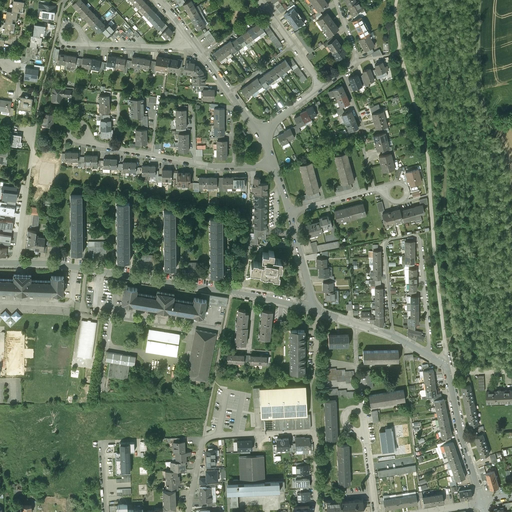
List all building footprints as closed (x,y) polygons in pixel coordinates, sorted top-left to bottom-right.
[(24,1),(16,0),(13,0),(12,11),(18,12),(22,12),(24,1)] [(86,5),(81,0),(76,0),(73,4),(72,5),(78,12),(86,5)] [(138,0),(135,3),(134,4),(136,6),(137,5),(140,8),(146,3),(143,0),(138,0)] [(189,0),(185,3),(183,4),(187,11),(195,6),(191,0),(189,0)] [(309,0),(318,12),(319,11),(329,5),(328,4),(328,5),(324,0),(309,0)] [(40,3),(39,3),(38,9),(40,10),(39,16),(43,16),(52,18),(54,18),(55,5),(49,4),(49,2),(41,1),(40,3)] [(356,2),(348,7),(352,15),(357,12),(363,9),(358,1),(356,2)] [(140,8),(139,9),(140,10),(138,12),(142,16),(144,14),(151,8),(146,3),(140,8)] [(296,7),(294,4),(286,9),(288,12),(284,15),(288,21),(289,24),(290,24),(294,29),(304,22),(296,12),(298,11),(295,8),(296,7)] [(92,12),(86,5),(78,12),(85,19),(92,12)] [(195,6),(187,11),(190,17),(198,12),(195,6)] [(151,8),(144,14),(146,16),(147,15),(150,18),(155,13),(151,8)] [(12,11),(7,10),(5,21),(15,23),(16,23),(18,12),(12,11)] [(198,12),(190,17),(194,23),(202,19),(204,17),(201,11),(198,12)] [(99,19),(92,12),(85,19),(91,26),(99,19)] [(150,18),(149,19),(151,21),(152,21),(154,23),(160,18),(155,13),(150,18)] [(318,19),(317,20),(328,36),(331,35),(338,29),(327,13),(323,16),(318,19)] [(355,20),(353,21),(361,38),(369,34),(367,29),(367,28),(364,22),(363,22),(361,17),(360,17),(355,20)] [(154,23),(153,24),(156,27),(157,26),(159,29),(165,23),(160,18),(154,23)] [(99,19),(91,26),(98,33),(101,30),(105,26),(99,19)] [(202,19),(194,23),(197,30),(205,25),(202,19)] [(5,21),(4,21),(2,33),(10,34),(13,34),(15,23),(5,21)] [(259,23),(258,22),(258,23),(253,27),(258,34),(264,30),(262,28),(261,26),(259,23)] [(108,23),(105,26),(101,30),(108,37),(112,33),(114,31),(115,30),(108,23)] [(159,29),(162,32),(168,27),(165,23),(159,29)] [(45,26),(34,24),(33,35),(42,37),(44,37),(45,26)] [(162,32),(161,33),(163,35),(164,34),(167,37),(166,38),(173,32),(168,27),(162,32)] [(258,34),(253,27),(247,31),(253,38),(258,34)] [(299,30),(294,33),(309,54),(314,51),(299,30)] [(253,38),(247,31),(242,34),(247,42),(253,38)] [(247,42),(242,34),(236,38),(244,49),(250,45),(247,42)] [(361,38),(359,39),(365,51),(371,47),(374,46),(371,40),(372,39),(369,34),(361,38)] [(33,35),(31,35),(29,46),(37,47),(40,48),(42,37),(33,35)] [(328,40),(323,44),(325,48),(327,46),(335,40),(332,37),(328,40)] [(244,49),(236,38),(231,42),(236,49),(237,50),(239,49),(241,51),(244,49)] [(335,40),(327,46),(332,53),(342,46),(336,39),(335,40)] [(230,41),(225,45),(230,52),(236,49),(231,42),(230,41)] [(230,52),(225,45),(219,48),(225,56),(227,59),(232,55),(230,52)] [(29,46),(27,46),(26,52),(25,56),(30,57),(36,58),(36,54),(37,54),(37,53),(36,53),(37,47),(29,46)] [(342,46),(332,53),(337,59),(346,52),(342,46)] [(379,49),(374,52),(371,47),(365,51),(368,56),(371,54),(373,57),(383,55),(379,49)] [(225,56),(219,48),(214,52),(219,60),(225,56)] [(67,55),(58,54),(57,58),(57,63),(57,64),(60,65),(60,67),(60,68),(65,68),(66,64),(67,55)] [(76,56),(67,55),(66,64),(75,66),(75,64),(76,57),(76,56)] [(116,57),(107,56),(106,62),(106,65),(115,66),(116,57)] [(141,58),(132,56),(131,61),(131,66),(139,67),(141,58)] [(91,59),(82,57),(82,58),(81,65),(81,66),(90,68),(91,59)] [(125,58),(116,57),(115,66),(124,68),(125,60),(125,58)] [(163,58),(156,57),(156,61),(155,68),(155,69),(167,71),(168,69),(169,59),(167,58),(163,57),(163,58)] [(150,59),(141,58),(139,67),(148,69),(149,67),(150,60),(150,59)] [(100,60),(91,59),(90,68),(99,69),(99,68),(100,61),(100,60)] [(177,60),(169,59),(168,69),(177,71),(178,66),(176,65),(176,64),(177,64),(177,63),(176,63),(177,60)] [(190,60),(185,59),(184,67),(183,73),(192,75),(194,65),(194,63),(190,62),(190,60)] [(285,60),(279,63),(285,71),(291,67),(289,65),(287,63),(285,59),(285,60)] [(382,62),(374,65),(375,69),(379,78),(387,75),(386,71),(388,70),(387,66),(384,67),(382,62)] [(285,71),(279,63),(274,67),(280,75),(285,71)] [(203,72),(197,65),(194,65),(192,75),(192,83),(198,83),(205,83),(205,75),(203,75),(203,72)] [(35,69),(25,67),(24,78),(29,78),(29,76),(37,77),(38,69),(35,69)] [(280,75),(274,67),(269,71),(274,79),(280,75)] [(369,68),(362,71),(364,76),(367,83),(375,80),(369,68)] [(274,79),(269,71),(263,75),(269,83),(270,84),(271,83),(271,84),(272,83),(273,84),(276,82),(274,79)] [(357,74),(348,78),(351,85),(353,89),(358,87),(358,86),(361,84),(359,79),(357,74)] [(269,83),(263,75),(258,79),(262,85),(264,87),(269,83)] [(258,79),(257,77),(251,81),(257,89),(262,85),(258,79)] [(257,89),(251,81),(246,85),(252,93),(257,89)] [(252,93),(246,85),(241,89),(240,89),(246,97),(252,93)] [(342,86),(328,92),(330,96),(335,94),(336,98),(345,94),(342,86)] [(69,89),(53,88),(51,100),(57,101),(57,97),(61,98),(61,95),(68,96),(69,90),(69,89)] [(207,89),(202,89),(202,99),(214,99),(214,89),(207,89)] [(345,94),(336,98),(340,106),(349,102),(345,94)] [(25,97),(20,96),(20,99),(19,99),(19,100),(18,100),(18,101),(19,102),(19,108),(17,108),(16,113),(23,114),(24,114),(25,114),(26,114),(27,109),(30,110),(32,98),(27,97),(28,95),(25,95),(25,97)] [(104,95),(99,95),(100,100),(100,103),(109,103),(109,95),(104,95)] [(142,98),(131,99),(131,116),(141,116),(143,116),(143,110),(143,104),(142,98)] [(11,101),(0,99),(0,109),(9,111),(10,107),(11,101)] [(100,103),(99,103),(100,111),(102,111),(108,111),(109,111),(109,103),(100,103)] [(317,103),(312,105),(316,113),(321,111),(319,107),(317,103)] [(378,104),(370,107),(372,113),(380,111),(378,104)] [(312,105),(306,108),(306,110),(310,117),(316,114),(316,113),(312,105)] [(218,108),(213,108),(214,125),(224,125),(224,108),(218,108)] [(185,109),(176,109),(176,113),(177,113),(177,116),(176,116),(176,118),(185,118),(185,109)] [(306,110),(300,113),(301,114),(305,123),(305,124),(312,121),(310,117),(306,110)] [(372,113),(371,113),(373,121),(385,118),(389,117),(387,110),(380,111),(372,113)] [(351,111),(342,114),(345,123),(354,119),(353,115),(351,111)] [(54,114),(43,113),(42,124),(47,125),(47,126),(48,127),(49,127),(50,127),(51,126),(52,126),(54,114)] [(301,114),(294,117),(297,125),(298,126),(304,123),(305,123),(301,114)] [(185,118),(176,118),(176,122),(177,122),(177,125),(176,125),(176,127),(178,127),(185,127),(185,118)] [(385,118),(373,121),(376,128),(379,127),(385,126),(387,125),(385,118)] [(103,120),(100,120),(101,133),(99,133),(101,137),(113,137),(113,129),(111,129),(110,119),(103,120)] [(354,119),(345,123),(349,131),(358,127),(356,122),(354,119)] [(224,125),(214,125),(214,128),(214,134),(218,134),(224,134),(224,125)] [(290,128),(284,131),(284,132),(288,139),(294,136),(294,137),(294,136),(293,134),(290,128)] [(284,132),(278,136),(277,136),(282,144),(288,141),(289,141),(288,139),(284,132)] [(385,132),(373,135),(375,143),(387,139),(385,132)] [(186,133),(178,133),(174,133),(174,138),(178,138),(178,137),(180,137),(180,140),(178,140),(178,142),(188,142),(188,133),(186,133)] [(21,135),(12,134),(11,138),(10,145),(21,147),(22,142),(20,142),(21,135)] [(387,139),(375,143),(377,150),(384,148),(389,147),(387,139)] [(218,140),(216,140),(216,149),(226,149),(226,140),(224,140),(218,140)] [(178,142),(175,142),(175,146),(180,146),(180,149),(179,149),(179,151),(188,151),(188,142),(178,142)] [(226,149),(216,149),(214,149),(214,156),(217,156),(217,157),(226,157),(226,149)] [(0,164),(6,166),(9,152),(0,150),(0,164)] [(346,152),(334,155),(334,156),(335,156),(342,183),(342,184),(354,181),(354,180),(353,180),(346,153),(346,152)] [(383,155),(379,156),(381,164),(392,161),(390,153),(383,155)] [(392,161),(381,164),(383,171),(394,168),(392,161)] [(311,162),(300,165),(307,193),(319,190),(311,162)] [(54,167),(41,166),(40,173),(44,174),(44,178),(52,179),(54,167)] [(398,166),(395,175),(399,177),(401,171),(405,170),(404,167),(401,167),(398,166)] [(172,170),(162,169),(162,175),(162,179),(171,179),(172,171),(172,170)] [(406,172),(405,173),(406,176),(407,181),(409,180),(410,185),(421,182),(417,169),(406,172)] [(186,172),(181,172),(178,172),(177,172),(177,179),(177,186),(189,186),(190,172),(186,172)] [(208,177),(199,177),(199,182),(199,186),(196,186),(196,188),(199,188),(199,190),(203,190),(203,185),(206,185),(206,186),(208,186),(208,177)] [(217,177),(208,177),(208,186),(212,186),(212,185),(215,185),(215,186),(217,186),(217,177)] [(231,177),(223,177),(223,190),(227,190),(227,185),(230,185),(230,186),(232,186),(231,177)] [(244,177),(231,177),(232,186),(232,190),(236,190),(236,185),(239,185),(239,186),(240,186),(244,186),(244,184),(245,184),(245,183),(245,179),(244,179),(244,177)] [(267,183),(259,183),(259,181),(255,181),(255,193),(267,193),(267,183)] [(9,183),(3,182),(2,191),(3,191),(3,195),(5,196),(4,199),(7,199),(16,201),(17,192),(16,192),(16,187),(9,186),(9,183)] [(350,183),(334,187),(335,192),(352,188),(350,183)] [(318,191),(302,196),(303,201),(319,196),(318,191)] [(255,193),(254,193),(254,205),(266,205),(267,193),(255,193)] [(82,195),(70,195),(71,253),(82,253),(82,195)] [(129,203),(117,203),(117,261),(129,261),(129,203)] [(363,203),(353,205),(356,218),(366,215),(363,203)] [(6,206),(0,205),(0,213),(14,215),(15,207),(6,206)] [(266,205),(254,205),(254,227),(266,227),(266,205)] [(353,205),(334,211),(337,223),(356,218),(353,205)] [(420,205),(412,208),(415,218),(414,218),(416,223),(422,222),(419,213),(424,212),(422,205),(420,205)] [(412,208),(400,211),(403,221),(414,218),(415,218),(412,208)] [(399,209),(391,211),(394,223),(403,221),(400,211),(399,209)] [(175,269),(175,210),(164,210),(164,269),(175,269)] [(391,211),(382,213),(385,225),(394,223),(391,211)] [(327,215),(319,218),(319,221),(320,220),(322,229),(327,227),(327,229),(332,228),(331,223),(330,218),(328,219),(327,215)] [(222,218),(210,218),(210,276),(223,276),(222,218)] [(4,221),(0,220),(0,227),(3,228),(5,228),(12,228),(13,221),(6,221),(4,221)] [(319,221),(305,224),(309,239),(315,237),(314,234),(323,232),(322,229),(320,220),(319,221)] [(266,227),(254,227),(254,238),(258,238),(266,238),(266,227)] [(36,231),(27,230),(27,235),(28,236),(28,239),(27,239),(27,245),(30,246),(29,248),(39,249),(38,250),(43,251),(44,246),(45,237),(38,236),(38,235),(36,235),(36,231)] [(3,234),(0,233),(0,241),(0,242),(0,241),(3,241),(10,242),(11,235),(3,234)] [(316,241),(310,243),(312,252),(318,251),(317,245),(316,241)] [(339,241),(325,243),(326,249),(340,247),(339,241)] [(106,242),(88,242),(88,253),(106,253),(106,242)] [(274,251),(269,250),(268,253),(262,252),(261,258),(262,258),(261,262),(257,262),(257,261),(253,260),(253,263),(251,262),(249,270),(250,270),(254,271),(260,272),(266,273),(266,275),(266,274),(272,274),(272,276),(272,275),(277,275),(277,272),(279,272),(278,272),(278,269),(278,267),(281,268),(281,267),(279,267),(281,259),(275,258),(273,258),(274,251)] [(322,258),(317,258),(317,267),(319,267),(326,267),(326,263),(325,263),(325,260),(326,260),(326,258),(322,258)] [(326,267),(319,267),(319,276),(323,276),(329,276),(332,276),(332,272),(328,272),(328,268),(329,268),(329,267),(326,267)] [(51,281),(31,280),(31,275),(14,274),(14,279),(0,278),(0,291),(55,294),(55,295),(58,295),(58,294),(63,294),(64,276),(51,276),(51,281)] [(324,282),(323,282),(323,291),(325,291),(333,290),(333,287),(332,287),(331,283),(332,283),(332,282),(329,282),(324,282)] [(193,302),(173,299),(174,294),(157,292),(156,296),(136,293),(137,288),(125,286),(122,304),(126,304),(126,305),(129,306),(130,305),(196,316),(199,317),(199,316),(204,317),(206,300),(194,298),(193,302)] [(333,290),(325,291),(325,300),(335,299),(335,295),(334,295),(334,292),(335,292),(335,290),(333,290)] [(228,298),(201,293),(200,297),(210,298),(209,303),(209,304),(209,303),(221,305),(221,306),(226,306),(228,298)] [(375,308),(373,309),(373,314),(373,316),(374,316),(374,323),(383,327),(383,315),(382,308),(375,308)] [(244,310),(238,309),(236,326),(237,326),(235,343),(245,344),(247,327),(246,327),(248,313),(244,312),(244,310)] [(16,310),(10,316),(5,310),(0,314),(0,316),(10,327),(22,316),(16,310)] [(272,311),(262,310),(259,338),(269,339),(272,311)] [(370,312),(361,312),(361,320),(366,319),(366,320),(369,320),(370,323),(374,323),(374,316),(373,316),(373,314),(370,314),(370,312)] [(97,323),(82,320),(76,356),(92,359),(97,323)] [(415,331),(408,329),(407,333),(408,334),(407,336),(413,337),(413,335),(417,336),(416,339),(423,341),(424,337),(421,336),(422,332),(415,331)] [(170,333),(159,331),(159,332),(149,330),(145,351),(177,356),(180,335),(170,333)] [(216,334),(195,330),(186,377),(193,378),(200,380),(207,381),(216,334)] [(304,330),(290,330),(290,373),(304,373),(304,330)] [(347,335),(329,335),(328,335),(328,346),(329,346),(348,345),(348,346),(348,334),(347,334),(347,335)] [(397,350),(363,351),(363,362),(364,362),(372,361),(389,361),(398,361),(398,350),(397,350)] [(136,356),(107,352),(105,360),(110,361),(129,364),(134,365),(136,356)] [(236,354),(228,354),(227,354),(227,361),(227,362),(235,362),(236,354)] [(244,355),(236,354),(235,362),(243,363),(244,361),(244,355)] [(258,356),(250,355),(250,361),(249,363),(250,363),(258,363),(258,356)] [(267,356),(258,356),(258,363),(266,364),(267,356)] [(129,364),(110,361),(108,376),(127,379),(129,364)] [(336,368),(327,369),(328,378),(328,380),(337,380),(336,370),(336,368)] [(345,370),(336,370),(337,380),(337,382),(346,381),(345,372),(345,370)] [(371,370),(365,371),(368,388),(373,387),(371,370)] [(353,371),(345,372),(346,381),(346,383),(354,382),(353,371)] [(305,385),(259,387),(259,388),(260,407),(261,417),(307,414),(305,385)] [(470,385),(461,387),(469,425),(478,423),(470,385)] [(371,395),(369,395),(370,406),(371,406),(379,404),(396,401),(404,400),(405,400),(403,389),(403,390),(371,395)] [(494,391),(491,391),(486,392),(486,403),(491,403),(491,401),(494,401),(494,403),(505,402),(505,401),(508,401),(508,402),(511,401),(511,394),(511,390),(507,391),(507,390),(504,390),(504,391),(500,391),(500,389),(497,390),(497,391),(494,391)] [(442,399),(434,400),(435,407),(445,405),(444,398),(442,399)] [(335,400),(324,400),(324,401),(325,401),(326,439),(337,439),(335,400)] [(445,405),(435,407),(436,413),(446,411),(445,405)] [(446,411),(436,413),(438,419),(448,417),(446,411)] [(307,414),(261,417),(262,431),(311,428),(310,414),(307,414)] [(448,417),(438,419),(439,425),(449,423),(448,417)] [(449,423),(439,425),(440,431),(450,429),(449,423)] [(450,429),(440,431),(441,438),(450,436),(451,435),(450,429)] [(489,453),(483,434),(474,437),(480,456),(489,453)] [(288,438),(276,439),(277,444),(277,449),(289,449),(289,445),(288,438)] [(184,441),(179,441),(179,442),(178,442),(173,442),(173,443),(174,443),(175,446),(173,447),(173,452),(176,452),(184,452),(184,441)] [(251,441),(237,441),(238,450),(252,450),(251,441)] [(443,444),(439,446),(441,452),(445,451),(455,447),(452,441),(451,442),(443,444)] [(134,442),(120,443),(120,452),(115,452),(116,471),(130,471),(129,452),(134,451),(134,442)] [(348,445),(337,445),(338,445),(339,484),(350,484),(349,474),(349,455),(348,445)] [(455,447),(445,451),(447,457),(457,453),(455,447)] [(215,450),(206,451),(206,457),(206,465),(215,465),(215,450)] [(184,452),(176,452),(176,461),(186,461),(186,455),(191,455),(191,452),(184,452)] [(457,453),(447,457),(449,463),(459,459),(457,453)] [(263,455),(239,456),(240,479),(230,480),(230,483),(226,483),(227,492),(230,492),(231,507),(238,506),(237,493),(284,490),(284,481),(263,482),(263,479),(264,478),(263,455)] [(459,459),(449,463),(451,469),(461,465),(459,459)] [(176,461),(170,461),(171,470),(177,470),(185,470),(185,464),(187,464),(187,461),(186,461),(176,461)] [(461,465),(451,469),(453,475),(463,471),(461,465)] [(171,470),(167,471),(167,480),(179,480),(179,475),(177,475),(177,470),(171,470)] [(217,470),(206,471),(206,478),(206,481),(217,481),(217,470)] [(463,471),(453,475),(451,476),(452,482),(455,481),(465,477),(463,471)] [(494,471),(486,474),(488,480),(487,481),(488,483),(489,483),(491,490),(499,487),(494,471)] [(179,480),(167,480),(167,484),(166,484),(166,485),(167,485),(167,489),(175,489),(177,489),(177,484),(179,484),(179,480)] [(17,483),(17,485),(14,485),(14,483),(11,483),(11,489),(12,489),(12,490),(9,490),(9,493),(21,493),(22,483),(17,483)] [(206,487),(200,487),(200,493),(199,493),(199,495),(211,495),(211,487),(206,487)] [(465,488),(463,488),(463,490),(459,490),(459,492),(458,492),(458,496),(459,496),(460,499),(472,498),(470,489),(465,489),(465,488)] [(167,489),(163,490),(163,491),(164,491),(165,496),(163,496),(163,499),(164,499),(165,504),(163,504),(163,509),(166,509),(176,508),(176,504),(175,504),(174,501),(176,501),(175,489),(167,489)] [(442,493),(422,496),(424,505),(443,502),(442,493)] [(415,495),(409,496),(409,495),(411,505),(411,504),(417,503),(417,504),(416,499),(416,494),(415,494),(415,495)] [(340,499),(324,500),(324,511),(340,511),(340,502),(340,499)] [(390,499),(383,500),(384,503),(385,509),(391,508),(390,499)] [(363,511),(362,500),(340,502),(340,511),(363,511)]
